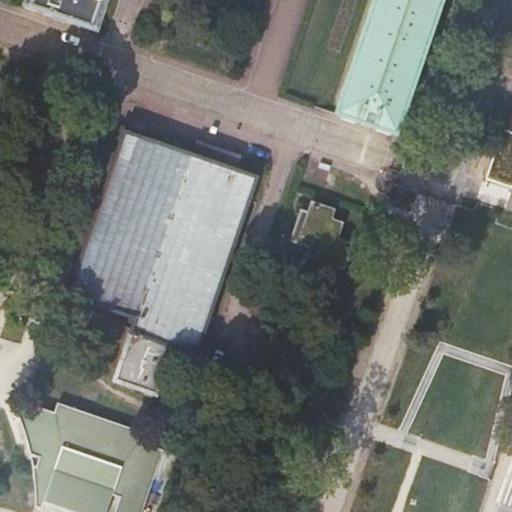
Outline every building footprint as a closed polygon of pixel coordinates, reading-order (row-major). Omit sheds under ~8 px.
[(23,11),(94,36),(105,8),(100,6),(102,0),(27,0),(26,2),(23,11)] [(376,0),(337,114),(395,134),(440,0),(376,0)] [(511,188),(511,109),(505,130),(500,129),(483,178),(511,188)] [(114,379),(155,393),(172,345),(196,353),(257,178),(235,170),(240,155),(196,139),(192,150),(122,127),(67,286),(71,287),(69,294),(135,317),(114,379)] [(309,256),(343,268),(351,246),(336,240),(342,225),(330,220),(333,211),(314,204),(302,236),(315,241),(309,256)] [(140,511),(163,448),(138,440),(141,430),(67,404),(56,400),(53,410),(36,404),(16,410),(23,431),(28,452),(37,455),(34,464),(31,463),(34,484),(35,505),(41,507),(43,501),(74,511),(104,511),(111,493),(119,496),(113,511),(140,511)]
